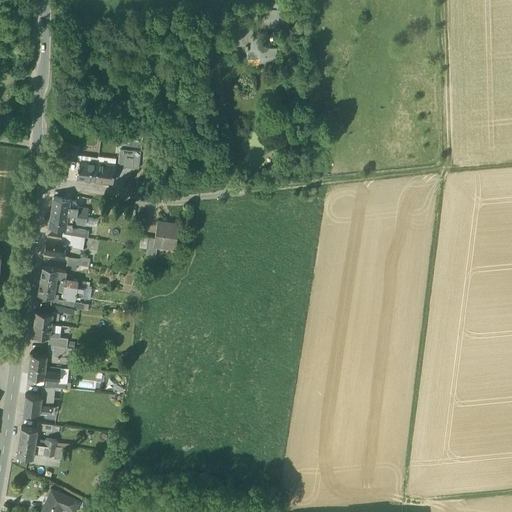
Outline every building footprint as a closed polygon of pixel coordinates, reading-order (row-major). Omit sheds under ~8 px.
[(257,8),(257,26),(274,26),(274,8),(257,8)] [(266,46),(266,37),(253,38),(253,27),(235,27),(236,44),(245,44),(246,48),(247,48),(247,57),(260,57),(260,64),(277,64),(277,46),(266,46)] [(79,145),(73,144),(71,159),(77,160),(79,145)] [(120,149),(118,165),(139,168),(141,151),(120,149)] [(97,162),(80,160),(79,167),(78,167),(77,177),(95,179),(97,162)] [(115,164),(97,162),(95,179),(113,181),(115,164)] [(70,199),(54,196),(52,211),(68,213),(70,199)] [(70,199),(68,213),(77,215),(79,207),(76,200),(70,199)] [(88,208),(79,207),(77,215),(87,217),(88,208)] [(68,213),(52,211),(49,225),(64,228),(65,228),(68,213)] [(68,213),(65,228),(72,229),(72,228),(72,224),(76,223),(77,215),(68,213)] [(87,217),(77,215),(76,223),(86,225),(87,217)] [(87,217),(86,225),(98,227),(99,219),(87,217)] [(179,222),(158,219),(155,236),(154,244),(157,244),(176,247),(179,222)] [(65,228),(64,228),(64,233),(86,237),(88,237),(89,231),(72,228),(72,229),(65,228)] [(62,239),(47,236),(45,252),(65,256),(67,244),(72,245),(72,247),(83,249),(86,237),(64,233),(63,233),(62,239)] [(155,236),(141,234),(140,245),(147,247),(146,253),(156,254),(157,244),(154,244),(155,236)] [(68,256),(67,263),(77,264),(89,266),(90,258),(82,257),(82,258),(68,256)] [(58,269),(43,266),(40,280),(56,282),(58,269)] [(67,270),(58,269),(56,282),(60,283),(65,283),(65,278),(66,275),(67,270)] [(73,279),(65,278),(65,283),(78,286),(84,287),(86,287),(87,281),(73,279)] [(56,282),(40,280),(38,293),(52,295),(54,296),(54,291),(56,282)] [(65,283),(60,283),(59,290),(64,291),(63,297),(75,299),(76,296),(78,286),(65,283)] [(84,287),(78,286),(76,296),(82,297),(83,294),(84,295),(85,290),(84,289),(84,287)] [(52,298),(51,303),(72,307),(81,308),(82,303),(58,299),(52,298)] [(72,307),(51,303),(50,308),(72,312),(72,307)] [(53,312),(36,310),(34,322),(51,324),(53,312)] [(51,324),(34,322),(33,333),(50,336),(50,330),(51,324)] [(60,337),(50,336),(49,344),(67,347),(68,338),(60,337)] [(67,347),(49,344),(47,354),(65,356),(67,347)] [(47,354),(31,352),(29,363),(46,366),(46,361),(47,354)] [(65,356),(47,354),(46,361),(64,363),(65,356)] [(46,366),(29,363),(28,375),(44,377),(45,369),(46,366)] [(60,371),(45,369),(44,377),(47,377),(59,379),(60,371)] [(56,388),(70,390),(71,383),(59,382),(59,379),(47,377),(45,387),(56,388)] [(51,406),(54,406),(56,388),(45,387),(43,386),(42,396),(41,405),(51,406)] [(42,396),(26,394),(23,410),(40,412),(41,405),(42,396)] [(51,406),(41,405),(40,412),(50,413),(51,406)] [(51,406),(50,413),(57,414),(58,407),(54,406),(51,406)] [(53,426),(38,424),(37,430),(52,433),(53,426)] [(37,430),(21,427),(19,442),(35,445),(37,430)] [(35,445),(19,442),(17,456),(33,458),(34,454),(35,445)] [(42,446),(35,445),(34,454),(44,456),(45,446),(42,446)] [(56,448),(45,446),(44,456),(55,457),(56,448)] [(63,449),(56,448),(55,457),(54,460),(61,461),(63,449)] [(51,491),(42,511),(61,511),(63,509),(69,511),(75,511),(79,504),(51,491)]
